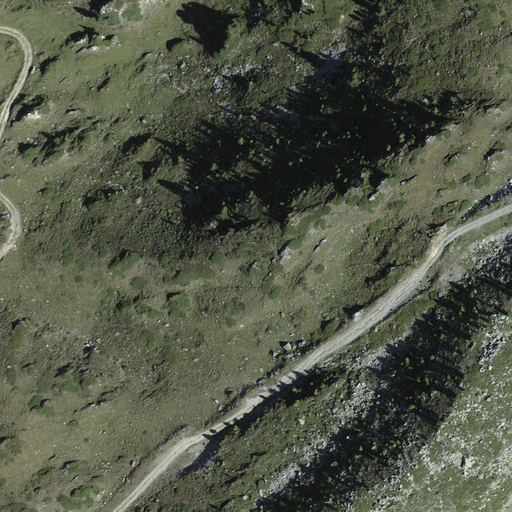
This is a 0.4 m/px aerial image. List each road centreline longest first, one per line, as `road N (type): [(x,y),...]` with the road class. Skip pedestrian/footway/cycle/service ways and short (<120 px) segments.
road 1 (track): [(511,212),(457,233),(369,321),(241,419),(175,454),(120,511)]
road 2 (track): [(0,135),(30,66),(21,40),(0,34)]
